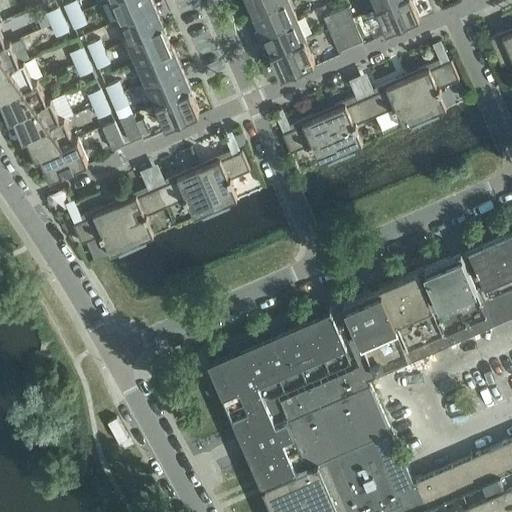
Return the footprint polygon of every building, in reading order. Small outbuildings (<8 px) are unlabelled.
[(72,0),(64,4),(69,15),(82,10),(77,0),(72,0)] [(111,0),(119,18),(154,3),(153,0),(111,0)] [(252,9),(253,11),(276,0),(249,0),(253,8),(252,9)] [(276,0),(253,11),(262,31),(297,16),(289,0),(276,0)] [(390,0),(376,6),(377,8),(378,8),(386,28),(401,22),(403,26),(414,21),(413,17),(420,13),(414,0),(390,0)] [(119,18),(128,39),(163,24),(154,3),(119,18)] [(348,5),(336,10),(341,22),(353,17),(348,5)] [(47,11),(52,23),(64,17),(59,6),(47,11)] [(82,10),(69,15),(75,27),(87,21),(82,10)] [(324,15),(329,27),(341,22),(336,10),(324,15)] [(262,31),(271,52),(306,37),(297,16),(262,31)] [(64,17),(52,23),(57,35),(69,29),(64,17)] [(353,17),(341,22),(351,45),(363,39),(353,17)] [(341,22),(329,27),(339,50),(351,45),(341,22)] [(128,39),(137,60),(172,45),(172,43),(171,44),(164,27),(164,26),(163,24),(128,39)] [(0,45),(11,40),(11,39),(6,41),(0,26),(0,45)] [(511,58),(511,29),(504,33),(503,31),(490,37),(501,63),(511,58)] [(306,37),(271,52),(272,54),(273,54),(281,74),(289,71),(290,75),(302,70),(300,66),(315,59),(306,39),(307,39),(306,37)] [(88,43),(93,55),(105,49),(100,38),(88,43)] [(0,70),(25,59),(25,58),(20,60),(11,40),(0,45),(0,70)] [(70,51),(75,62),(88,57),(83,45),(70,51)] [(137,60),(146,81),(182,66),(172,45),(137,60)] [(105,49),(93,55),(98,66),(110,61),(105,49)] [(88,57),(75,62),(80,74),(93,69),(88,57)] [(0,95),(39,78),(38,78),(34,79),(25,59),(0,70),(0,95)] [(408,74),(426,117),(439,111),(438,109),(447,105),(440,90),(442,89),(441,86),(460,77),(451,59),(441,63),(439,59),(418,68),(419,70),(409,75),(408,74)] [(146,81),(155,102),(191,87),(182,66),(146,81)] [(377,91),(367,95),(375,114),(394,106),(395,109),(397,109),(404,124),(412,120),(413,122),(426,117),(408,74),(407,74),(407,75),(397,80),(396,77),(375,87),(377,91)] [(8,115),(9,116),(52,98),(52,96),(47,98),(39,78),(0,95),(0,106),(1,107),(0,106),(4,104),(9,115),(8,115)] [(106,85),(111,97),(124,91),(119,80),(106,85)] [(191,87),(155,102),(156,104),(157,104),(166,124),(181,117),(183,122),(194,117),(192,113),(200,109),(191,89),(192,89),(191,87)] [(89,93),(94,104),(106,99),(101,88),(89,93)] [(124,91),(111,97),(116,108),(129,103),(124,91)] [(325,110),(324,110),(343,153),(356,147),(355,145),(363,141),(356,126),(359,125),(357,122),(375,114),(367,95),(357,99),(356,95),(335,104),(336,106),(325,111),(325,110)] [(22,134),(22,136),(66,117),(65,116),(61,117),(52,98),(9,116),(13,126),(14,126),(14,125),(18,123),(22,134)] [(106,99),(94,104),(99,116),(111,111),(106,99)] [(343,153),(324,110),(323,111),(324,111),(313,116),(312,114),(291,123),(293,127),(283,132),(291,151),(310,143),(311,146),(313,145),(320,160),(328,156),(329,159),(343,153)] [(120,118),(131,141),(143,135),(133,112),(120,118)] [(35,153),(36,155),(79,136),(79,134),(74,136),(66,117),(22,136),(26,145),(28,145),(27,144),(31,142),(36,153),(35,153)] [(103,125),(113,148),(125,143),(115,120),(103,125)] [(79,136),(36,155),(40,164),(41,164),(41,163),(45,161),(50,174),(89,158),(79,136)] [(199,165),(217,207),(230,202),(229,199),(238,196),(231,181),(233,180),(232,177),(251,168),(242,149),(232,154),(230,149),(209,159),(210,161),(200,165),(199,165)] [(168,182),(158,186),(167,205),(185,197),(186,200),(188,199),(195,215),(203,211),(204,213),(217,207),(199,165),(198,165),(198,166),(188,171),(187,168),(166,177),(168,182)] [(116,201),(115,201),(134,244),(147,238),(146,236),(154,232),(148,217),(150,216),(148,213),(167,205),(158,186),(149,190),(147,186),(126,195),(127,197),(116,202),(116,201)] [(134,244),(115,201),(114,201),(115,202),(104,207),(103,205),(82,214),(84,218),(74,223),(82,242),(101,234),(102,237),(104,236),(111,251),(119,247),(120,250),(134,244)] [(471,250),(463,253),(492,323),(511,314),(511,244),(506,230),(469,246),(471,250)] [(425,265),(418,269),(448,342),(492,323),(463,253),(461,249),(425,265)] [(417,268),(381,284),(413,358),(448,342),(418,269),(417,268)] [(344,300),(345,302),(376,374),(413,358),(381,284),(344,300)] [(208,359),(263,484),(308,464),(292,428),(324,414),(319,404),(371,382),(369,377),(376,374),(345,302),(332,308),(331,306),(208,359)] [(308,464),(263,484),(274,511),(429,511),(415,479),(413,479),(392,430),(391,428),(308,464)] [(511,436),(489,446),(511,497),(511,436)] [(511,511),(511,497),(489,446),(415,479),(429,511),(511,511)] [(136,451),(121,460),(129,475),(144,466),(136,451)]
